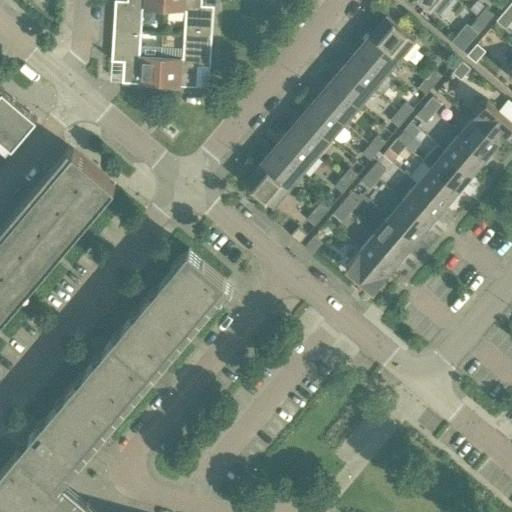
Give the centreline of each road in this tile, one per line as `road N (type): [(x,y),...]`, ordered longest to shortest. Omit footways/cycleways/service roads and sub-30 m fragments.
road 1 (residential): [(193,500),(117,476),(291,268)]
road 2 (residential): [(0,403),(189,181)]
road 3 (residential): [(193,500),(344,314)]
road 4 (residential): [(189,181),(342,0)]
road 5 (residential): [(189,181),(81,98)]
road 6 (unclassified): [(426,384),(511,278)]
road 7 (residential): [(291,268),(189,181)]
